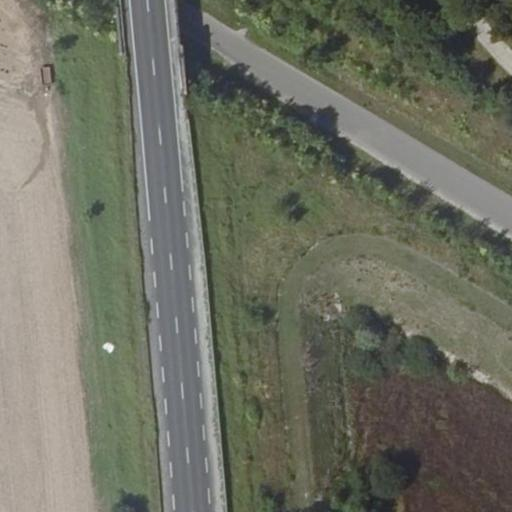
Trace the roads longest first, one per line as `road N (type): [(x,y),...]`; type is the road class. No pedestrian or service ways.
road 1 (primary): [(192,511),(147,0)]
road 2 (residential): [(511,216),(150,0)]
